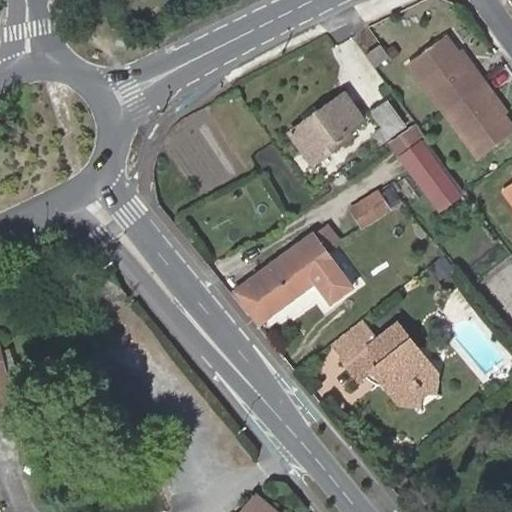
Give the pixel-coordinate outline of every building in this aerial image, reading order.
[(442,113),(482,84),(473,71),(469,74),(443,40),(407,66),(442,113)] [(387,59),(378,46),(363,57),(372,69),(387,59)] [(490,96),(482,84),(442,113),(478,161),(511,136),(511,130),(487,99),(490,96)] [(337,142),(344,136),(360,125),(343,99),(289,135),(311,168),(341,147),(337,142)] [(372,136),(380,147),(403,130),(384,105),(371,115),(382,130),(372,136)] [(348,142),(344,136),(337,142),(341,147),(348,142)] [(405,136),(396,141),(403,152),(409,149),(405,142),(408,140),(405,136)] [(459,196),(422,146),(401,161),(439,211),(459,196)] [(511,186),(503,193),(511,204),(511,186)] [(376,194),(349,211),(359,226),(361,230),(387,213),(376,194)] [(323,253),(338,242),(327,227),(312,238),(323,253)] [(234,295),(247,311),(323,253),(312,238),(311,237),(234,295)] [(323,253),(247,311),(259,328),(337,271),(323,253)] [(438,260),(431,266),(437,273),(445,267),(438,260)] [(445,267),(437,273),(440,277),(448,271),(445,267)] [(329,349),(340,362),(363,344),(367,348),(374,342),(360,325),(329,349)] [(363,344),(340,362),(356,383),(360,380),(371,372),(381,385),(394,402),(414,387),(416,390),(435,376),(396,326),(374,342),(367,348),(363,344)] [(0,347),(0,401),(13,398),(0,347)] [(115,434),(138,426),(131,404),(117,366),(95,375),(115,434)] [(371,372),(360,380),(378,388),(381,385),(371,372)] [(414,387),(394,402),(396,405),(420,410),(436,398),(435,376),(416,390),(414,387)] [(273,511),(255,496),(241,511),(273,511)]
